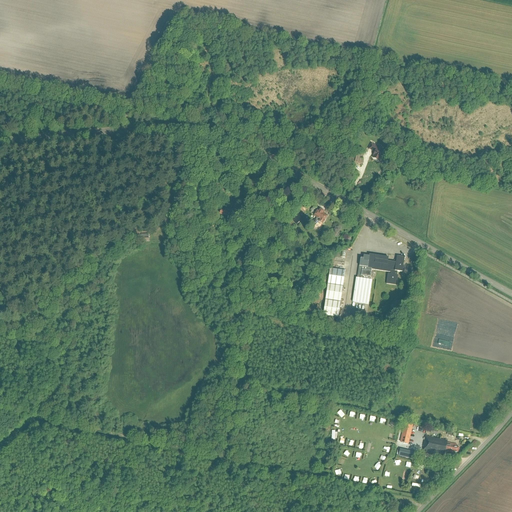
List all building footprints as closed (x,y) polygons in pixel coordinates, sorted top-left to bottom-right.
[(383,160),(387,153),(383,151),(377,148),(377,147),(371,143),(368,149),(374,152),(373,155),(374,156),(372,158),(378,161),(379,159),(383,160)] [(235,216),(239,210),(236,208),(233,212),(225,208),(224,211),(221,209),(219,215),(232,219),(233,214),(235,216)] [(247,219),(254,213),(251,208),(243,213),(247,219)] [(322,224),(327,216),(323,214),(324,213),(318,210),(314,217),(317,218),(315,220),(314,220),(311,225),(315,226),(317,222),(318,223),(319,222),(322,224)] [(283,219),(278,223),(282,228),(287,224),(283,219)] [(389,258),(369,255),(369,257),(363,256),(363,259),(360,259),(358,279),(356,278),(352,302),(369,305),(372,281),(370,280),(372,270),(391,273),(390,275),(387,275),(386,285),(396,286),(398,276),(397,276),(397,272),(402,273),(404,259),(406,259),(406,258),(397,257),(396,263),(388,262),(389,258)] [(338,318),(345,271),(330,269),(323,315),(338,318)] [(410,445),(412,429),(405,428),(402,443),(410,445)] [(458,453),(459,448),(455,447),(455,445),(447,443),(447,441),(426,436),(423,447),(425,447),(424,452),(444,456),(445,452),(454,454),(454,452),(458,453)] [(414,460),(415,453),(400,449),(398,456),(414,460)] [(374,472),(380,468),(376,462),(370,465),(374,472)]
